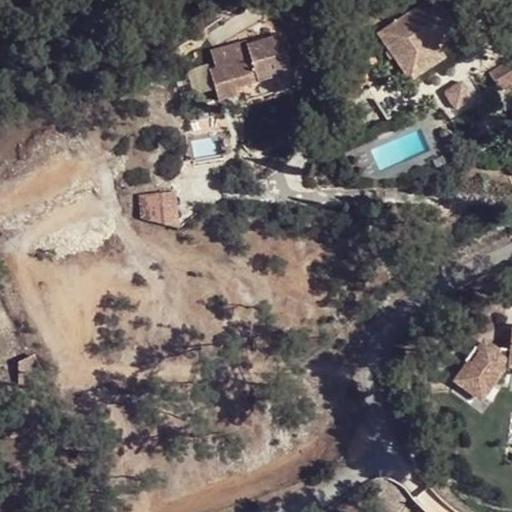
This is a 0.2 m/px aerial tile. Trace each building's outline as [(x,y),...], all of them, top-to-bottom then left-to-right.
[(441,54),(421,25),(411,12),(379,35),(395,58),(411,81),(444,57),(441,54)] [(441,12),(421,25),(441,54),(460,36),(441,12)] [(249,61),(209,74),(219,102),(238,96),(236,90),(256,84),(249,61)] [(450,108),(478,93),(469,76),(441,90),(450,108)] [(174,189),(136,191),(138,223),(176,221),(174,189)] [(511,324),(509,325),(508,343),(473,341),(471,374),(453,373),(451,397),(494,400),(497,367),(511,368),(511,324)]
